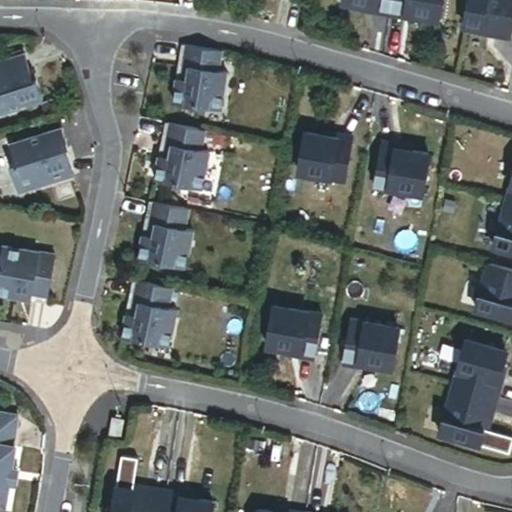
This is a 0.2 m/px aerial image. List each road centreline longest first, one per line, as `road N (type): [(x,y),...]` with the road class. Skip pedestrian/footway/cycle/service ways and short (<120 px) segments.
road 1 (residential): [(73,370),(236,400),(511,494)]
road 2 (residential): [(511,115),(250,40),(86,21)]
road 3 (residential): [(86,21),(108,157),(73,370)]
road 4 (residential): [(49,511),(73,370)]
